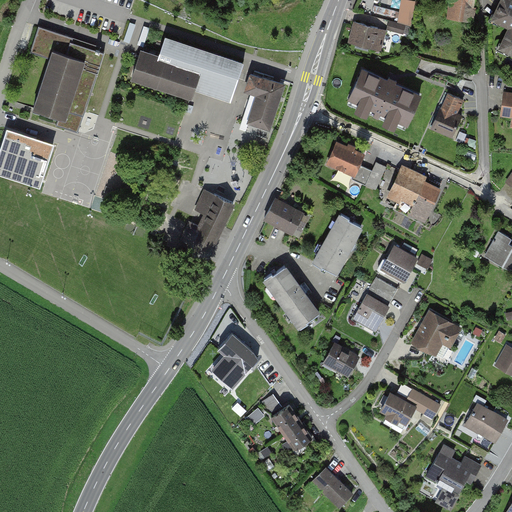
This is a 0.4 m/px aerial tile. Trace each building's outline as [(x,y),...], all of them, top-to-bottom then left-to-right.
[(409,25),(415,0),(413,0),(400,0),(395,22),(409,25)] [(474,0),(451,0),(449,15),(471,19),(474,0)] [(511,0),(502,0),(495,17),(511,26),(502,47),(511,51),(511,0)] [(356,22),(350,42),(373,48),(375,43),(382,45),(386,30),(356,22)] [(403,33),(405,26),(390,22),(388,29),(403,33)] [(73,38),(40,27),(32,51),(51,57),(34,109),(59,117),(56,125),(65,128),(67,124),(81,129),(105,53),(72,42),(73,38)] [(165,37),(158,58),(141,52),(133,76),(192,96),(197,81),(233,93),(243,64),(165,37)] [(388,81),(363,69),(350,98),(376,109),(374,115),(379,117),(381,111),(407,123),(420,95),(395,84),(396,81),(389,78),(388,81)] [(269,127),(283,84),(251,74),(246,90),(258,94),(249,121),(269,127)] [(432,128),(452,137),(461,117),(454,114),(460,99),(447,93),(432,128)] [(511,111),(511,93),(505,93),(502,115),(506,115),(507,111),(511,111)] [(37,137),(7,128),(0,148),(0,163),(44,178),(52,150),(35,144),(37,137)] [(347,147),(338,143),(329,163),(355,174),(352,179),(376,190),(387,166),(377,162),(373,170),(360,164),(364,155),(354,150),(355,147),(348,144),(347,147)] [(441,188),(402,170),(392,191),(403,196),(396,210),(426,223),(441,188)] [(224,222),(234,203),(206,190),(197,209),(206,214),(224,222)] [(305,215),(277,199),(264,222),(293,238),(295,235),(300,237),(309,220),(304,217),(305,215)] [(354,241),(362,226),(350,219),(351,218),(342,213),(337,221),(339,222),(335,229),(333,228),(323,245),(325,246),(320,254),(319,253),(314,262),(322,266),(324,265),(336,272),(349,249),(352,250),(356,243),(354,241)] [(206,260),(224,222),(206,214),(200,226),(191,222),(183,240),(192,244),(188,252),(206,260)] [(499,230),(487,253),(498,260),(497,263),(511,271),(511,269),(511,244),(507,242),(510,236),(499,230)] [(416,258),(395,246),(388,259),(385,258),(383,258),(378,268),(379,270),(384,273),(386,270),(404,280),(416,258)] [(430,259),(423,256),(420,262),(426,266),(430,259)] [(300,287),(284,267),(274,274),(272,272),(264,278),(271,287),(272,286),(278,294),(276,295),(289,312),(290,311),(296,319),(294,320),(301,329),(309,323),(307,321),(319,313),(303,292),(305,290),(302,286),(300,287)] [(397,289),(377,277),(368,292),(389,303),(397,289)] [(389,307),(367,295),(354,317),(376,329),(389,307)] [(430,312),(414,342),(444,358),(460,328),(430,312)] [(253,351),(232,333),(219,349),(230,359),(218,374),(233,387),(258,359),(253,351)] [(358,357),(335,344),(326,360),(349,373),(358,357)] [(511,347),(508,345),(496,365),(511,373),(511,371),(511,347)] [(393,425),(404,431),(409,423),(407,422),(416,407),(419,409),(422,403),(428,406),(431,400),(413,390),(406,402),(391,393),(382,408),(390,413),(387,417),(395,422),(393,425)] [(282,406),(273,394),(261,403),(270,415),(282,406)] [(301,420),(289,404),(272,417),(283,433),(301,420)] [(507,420),(478,404),(468,421),(479,428),(477,430),(479,431),(473,443),(489,452),(507,420)] [(259,406),(250,414),(257,421),(265,413),(259,406)] [(313,437),(301,420),(283,433),(295,449),(293,451),(298,457),(309,449),(305,443),(313,437)] [(455,451),(444,445),(427,474),(438,480),(440,476),(452,483),(445,494),(443,492),(438,501),(451,508),(458,495),(451,491),(454,486),(460,489),(468,476),(474,479),(482,465),(465,455),(461,462),(452,457),(455,451)] [(353,493),(327,467),(315,479),(322,486),(321,488),(340,506),(353,493)]
